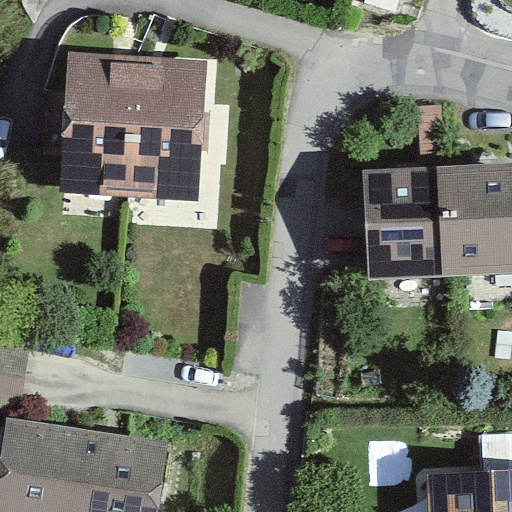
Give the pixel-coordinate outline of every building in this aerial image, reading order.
[(205,81),(71,68),(59,203),(192,215),(205,81)] [(511,179),(357,188),(363,297),(511,288),(511,179)] [(0,336),(0,405),(25,408),(32,344),(0,336)] [(158,511),(167,450),(3,428),(0,453),(0,511),(158,511)] [(511,511),(511,492),(427,495),(427,511),(511,511)]
